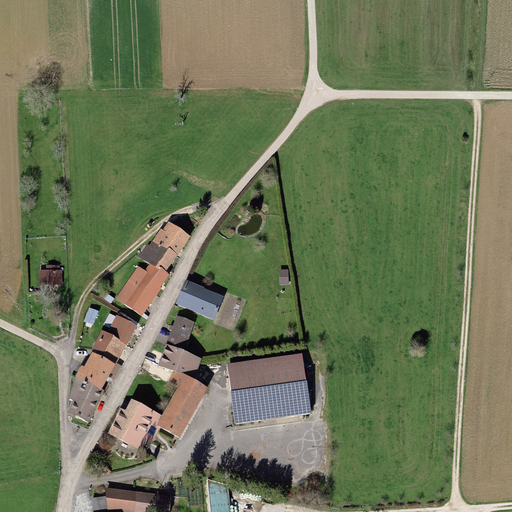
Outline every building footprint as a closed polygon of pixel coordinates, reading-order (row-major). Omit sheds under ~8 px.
[(178,261),(190,244),(169,230),(164,238),(161,236),(155,245),(178,261)] [(178,261),(155,245),(152,243),(140,260),(152,269),(166,278),(178,261)] [(166,278),(152,269),(147,276),(140,272),(119,306),(140,319),(166,278)] [(220,302),(181,285),(174,303),(213,319),(220,302)] [(118,322),(129,328),(132,324),(121,318),(118,322)] [(176,319),(157,363),(191,377),(199,357),(184,351),(194,326),(176,319)] [(118,322),(108,341),(126,351),(137,332),(129,328),(118,322)] [(126,351),(108,341),(103,338),(93,356),(116,369),(126,351)] [(298,355),(226,364),(234,423),(306,413),(298,355)] [(88,428),(113,372),(91,363),(85,375),(82,373),(71,396),(75,398),(71,407),(77,410),(72,421),(88,428)] [(176,433),(202,389),(174,372),(169,381),(178,386),(157,422),(176,433)] [(111,438),(141,453),(157,420),(133,409),(129,419),(122,416),(111,438)] [(165,511),(168,498),(91,488),(88,509),(112,511),(165,511)]
